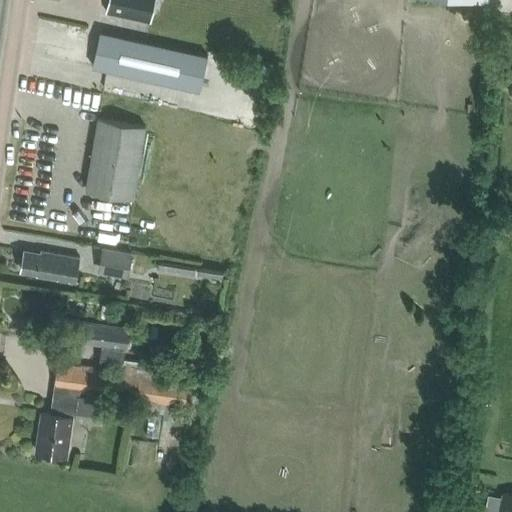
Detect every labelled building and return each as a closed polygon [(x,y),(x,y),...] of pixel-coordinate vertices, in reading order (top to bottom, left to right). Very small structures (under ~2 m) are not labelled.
[(108,0),(106,10),(151,20),(155,0),(108,0)] [(200,88),(208,55),(101,31),(93,65),(200,88)] [(146,125),(98,117),(86,188),(134,196),(146,125)] [(102,246),(97,270),(128,276),(133,252),(102,246)] [(24,250),(21,268),(37,271),(37,274),(76,281),(81,256),(41,249),(41,252),(24,250)] [(196,264),(159,258),(158,267),(195,273),(196,264)] [(224,268),(199,264),(198,273),(222,277),(224,268)] [(162,313),(155,347),(204,356),(210,322),(162,313)] [(123,358),(124,348),(127,349),(130,327),(77,319),(73,341),(101,345),(98,364),(122,367),(123,358)] [(122,367),(122,369),(154,374),(155,363),(123,358),(122,367)] [(67,454),(72,415),(76,416),(76,411),(100,414),(102,397),(79,393),(79,392),(132,399),(166,404),(182,406),(185,407),(189,379),(154,374),(122,369),(58,360),(54,388),(55,388),(51,412),(42,411),(36,450),(67,454)] [(132,399),(130,412),(148,415),(149,409),(162,411),(165,411),(163,425),(179,428),(182,406),(166,404),(132,399)] [(497,511),(511,511),(511,493),(501,491),(497,511)]
